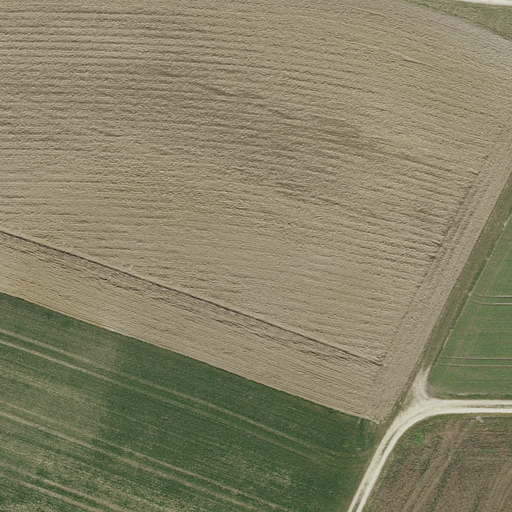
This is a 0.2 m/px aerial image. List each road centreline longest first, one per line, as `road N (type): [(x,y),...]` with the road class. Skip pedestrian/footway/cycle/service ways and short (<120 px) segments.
road 1 (track): [(511,223),(416,403),(511,406)]
road 2 (track): [(416,403),(356,511)]
